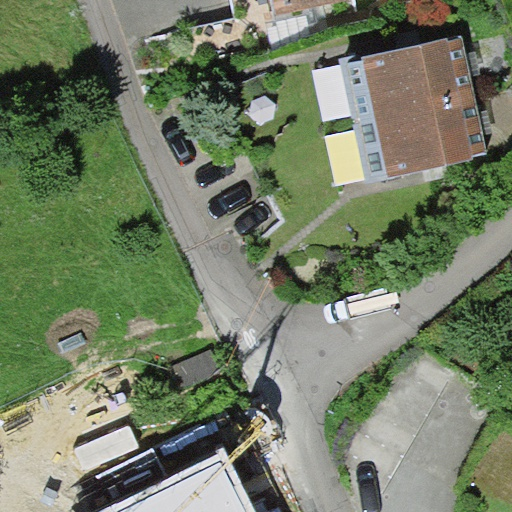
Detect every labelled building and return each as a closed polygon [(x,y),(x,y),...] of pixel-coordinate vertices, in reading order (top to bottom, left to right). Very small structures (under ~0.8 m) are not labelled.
[(272,0),(276,14),(337,0),(272,0)] [(339,57),(353,122),(475,96),(471,76),(468,62),(466,54),(462,38),(448,41),(448,38),(361,56),(360,53),(339,57)] [(466,54),(468,62),(471,76),(480,74),(476,52),(466,54)] [(475,96),(353,122),(366,182),(475,158),(474,154),(487,152),(483,134),(480,121),(478,112),(475,96)] [(488,110),(478,112),(480,121),(483,134),(493,132),(488,110)] [(255,511),(225,451),(104,511),(255,511)]
